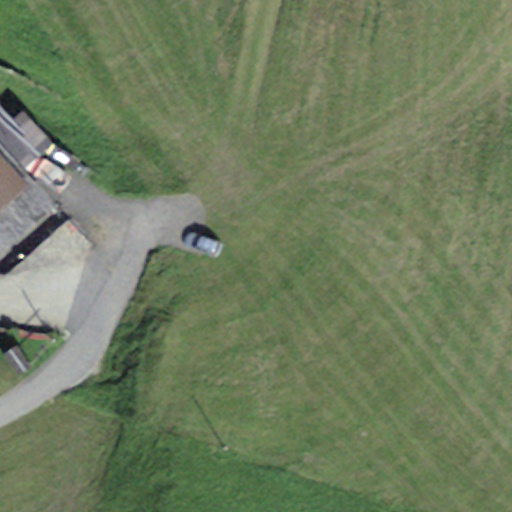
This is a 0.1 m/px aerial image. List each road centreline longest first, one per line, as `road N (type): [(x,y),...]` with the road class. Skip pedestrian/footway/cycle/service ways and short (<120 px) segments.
road 1 (track): [(102,231),(243,138),(275,0)]
road 2 (track): [(76,192),(102,231),(101,291),(86,334),(0,415)]
